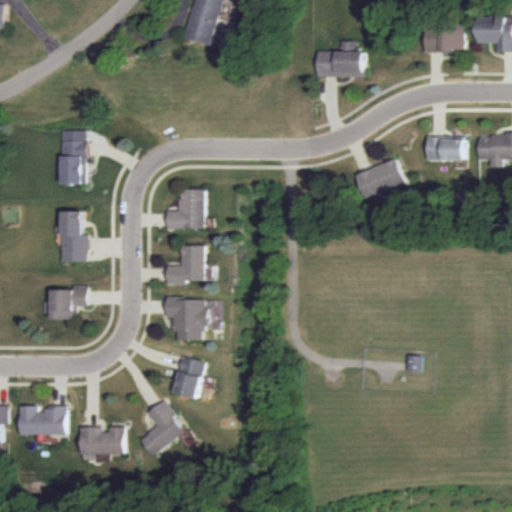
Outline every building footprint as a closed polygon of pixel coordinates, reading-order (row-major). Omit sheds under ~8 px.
[(200,0),(189,37),(216,46),(229,0),(200,0)] [(0,27),(11,27),(11,4),(0,4),(0,27)] [(482,16),(511,16),(511,52),(503,52),(503,44),(482,44),(482,16)] [(431,29),(470,30),(470,50),(462,50),(462,53),(439,52),(430,52),(431,29)] [(321,50),(343,50),(343,41),(357,41),(357,50),(370,50),(370,78),(332,78),(321,78),(321,50)] [(68,132),(68,183),(90,183),(90,157),(93,157),(93,151),(93,143),(89,143),(89,137),(89,132),(68,132)] [(484,138),(496,138),(496,136),(510,136),(510,133),(511,133),(511,159),(484,159),(484,138)] [(432,136),(443,136),(470,136),(469,162),(432,161),(432,136)] [(360,175),(368,172),(399,159),(410,185),(371,201),(360,175)] [(187,188),(187,198),(184,198),(184,209),(173,209),(173,220),(173,228),(210,228),(210,188),(187,188)] [(68,212),(68,260),(94,260),(94,249),(94,235),(89,235),(89,212),(68,212)] [(173,265),(189,264),(188,245),(209,244),(210,280),(174,281),(174,275),(173,265)] [(61,290),(79,290),(79,286),(94,286),(94,297),(95,304),(83,304),(83,313),(79,313),(79,318),(61,318),(61,290)] [(173,296),(191,296),(191,299),(210,299),(210,308),(215,308),(215,324),(211,324),(211,339),(183,339),(183,331),(179,332),(179,317),(173,317),(173,307),(173,296)] [(412,355),(426,356),(425,372),(411,371),(412,355)] [(190,357),(188,364),(181,391),(203,397),(212,363),(190,357)] [(170,401),(193,431),(160,456),(147,440),(165,426),(155,413),(163,406),(170,401)] [(0,405),(0,443),(15,443),(15,405),(4,405),(0,405)] [(25,405),(44,405),(44,411),(51,411),(51,406),(63,406),(73,406),(74,435),(26,435),(25,405)] [(87,426),(96,426),(109,426),(109,431),(117,431),(117,426),(133,426),(133,454),(101,454),(101,458),(87,458),(87,426)]
